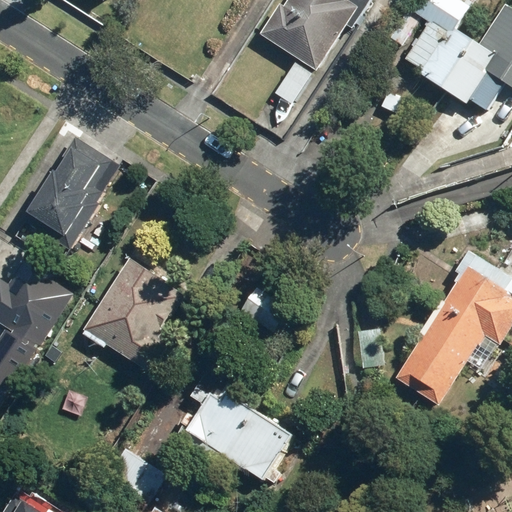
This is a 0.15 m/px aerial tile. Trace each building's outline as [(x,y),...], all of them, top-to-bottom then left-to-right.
[(101,0),(115,8),(118,3),(120,0),(101,0)] [(322,73),(353,28),(357,31),(377,0),(294,0),(289,8),(286,6),(265,35),(322,73)] [(482,0),(481,0),(429,0),(420,14),(407,5),(386,35),(407,49),(427,19),(435,25),(410,61),(427,72),(425,75),(447,91),(481,42),(462,29),(482,0)] [(511,7),(510,6),(484,44),(482,43),(449,92),(473,108),(477,102),(493,113),(511,87),(511,7)] [(80,139),(28,221),(77,252),(106,207),(102,205),(126,168),(80,139)] [(439,242),(488,227),(482,207),(433,222),(439,242)] [(22,249),(0,283),(0,320),(2,322),(0,325),(0,360),(12,368),(24,349),(37,357),(41,352),(44,354),(81,296),(58,281),(65,271),(35,252),(33,256),(22,249)] [(428,339),(401,380),(444,407),(472,364),(486,372),(503,346),(505,348),(511,336),(511,276),(475,253),(462,273),(465,275),(460,284),(462,285),(450,303),(448,302),(425,337),(428,339)] [(193,297),(136,261),(87,336),(110,351),(113,347),(154,374),(174,343),(166,338),(171,330),(169,329),(178,317),(179,318),(193,297)] [(266,288),(249,310),(279,333),(296,311),(266,288)] [(223,386),(193,430),(268,482),(298,438),(223,386)] [(173,476),(130,449),(111,481),(153,507),(173,476)] [(48,511),(22,495),(11,511),(48,511)]
